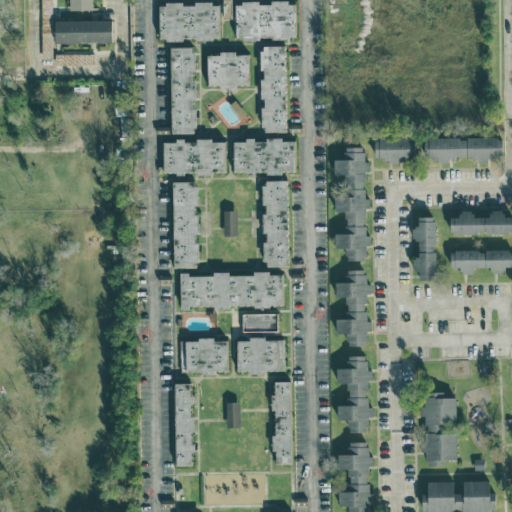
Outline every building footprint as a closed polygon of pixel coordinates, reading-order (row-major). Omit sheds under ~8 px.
[(39,0),(41,58),(51,58),(50,0),(39,0)] [(67,0),(68,9),(91,9),(91,0),(67,0)] [(221,0),(222,18),(232,17),(231,0),(221,0)] [(293,34),(293,3),(286,3),(286,0),(270,0),(270,3),(257,3),(257,0),(240,0),(240,3),(234,3),(234,35),(241,35),(241,38),(257,38),(257,34),(270,34),(270,38),(287,37),(287,34),(293,34)] [(219,4),(211,4),(211,2),(182,2),(158,2),(158,39),(219,38),(219,4)] [(110,19),(53,20),(54,42),(110,41),(110,19)] [(284,44),(260,44),(260,131),(285,131),(284,44)] [(170,133),(194,132),(193,46),(169,46),(170,133)] [(91,52),(55,53),(55,64),(92,63),(91,52)] [(207,85),(249,85),(248,53),(235,53),(235,52),(206,52),(207,85)] [(225,141),(211,141),(211,139),(182,139),(182,137),(174,137),(174,141),(162,141),(162,173),(225,173),(225,141)] [(232,172),(294,172),(294,140),(280,140),(280,138),(252,139),(252,137),(244,137),(244,140),(232,141),(232,172)] [(374,137),(373,159),(413,160),(413,138),(374,137)] [(423,137),(423,158),(477,158),(477,160),(501,160),(501,137),(423,137)] [(365,259),(365,247),(369,242),(369,237),(364,232),(364,210),(369,205),(369,200),(363,194),(363,170),(368,170),(368,163),(363,158),(363,146),(343,146),(343,158),(333,159),(333,174),(340,173),(344,178),(344,194),(333,195),(333,211),(345,211),(345,227),(339,232),(334,233),(334,247),(345,247),(345,259),(365,259)] [(286,180),(261,180),(261,203),(262,203),(263,241),(263,266),(287,266),(286,180)] [(171,181),(172,267),(197,267),(195,181),(171,181)] [(236,209),(222,210),(223,235),(237,234),(236,209)] [(511,232),(511,215),(502,216),(502,209),(489,209),(489,216),(471,216),(471,209),(458,210),(458,216),(448,216),(449,233),(511,232)] [(417,239),(418,256),(411,256),(412,270),(418,270),(418,279),(435,279),(434,216),(417,216),(417,226),(411,226),(411,239),(417,239)] [(449,267),(459,267),(459,273),(473,273),(473,267),(490,266),(490,273),(504,273),(504,267),(511,266),(511,248),(449,250),(449,267)] [(364,344),(366,338),(366,330),(370,330),(370,320),(365,319),(365,303),(367,293),(370,293),(370,284),(365,282),(365,269),(347,269),(344,278),(344,281),(334,282),(334,297),(345,296),(346,313),(345,318),(335,318),(335,332),(346,332),(346,344),(364,344)] [(282,273),(269,274),(269,270),(252,271),(252,274),(227,274),(227,271),(211,271),(211,275),(186,275),(186,271),(178,271),(179,307),(282,305),(282,273)] [(241,331),(277,331),(277,313),(241,312),(241,331)] [(235,340),(236,372),(283,371),(282,339),(263,339),(263,336),(248,336),(248,340),(235,340)] [(179,340),(180,372),(227,371),(227,339),(179,340)] [(368,431),(367,416),(372,416),(372,406),(366,406),(366,379),(372,379),(371,369),(366,369),(365,355),(346,355),(346,367),(335,367),(336,382),(346,382),(346,405),(336,405),(336,419),(346,418),(347,432),(368,431)] [(290,463),(290,381),(273,381),(273,393),(270,393),(270,409),(273,409),(273,464),(290,463)] [(175,465),(192,464),(191,382),(173,382),(175,465)] [(456,433),(442,433),(442,422),(455,422),(455,397),(443,397),(443,392),(424,391),(424,406),(420,405),(420,416),(422,416),(422,452),(425,452),(425,465),(444,465),(444,459),(456,459),(456,433)] [(225,427),(239,426),(238,401),(225,401),(225,427)] [(365,441),(348,441),(346,450),(346,453),(336,454),(337,469),(345,468),(349,479),(349,482),(343,484),(337,503),(337,505),(346,505),(348,511),(365,511),(371,511),(373,503),(373,493),(368,492),(368,487),(366,480),(368,474),(368,466),(372,465),(372,456),(368,455),(368,453),(365,441)] [(426,481),(426,493),(421,493),(421,511),(434,511),(481,511),(495,511),(494,492),(488,492),(488,480),(462,480),(462,492),(453,492),(453,481),(426,481)]
